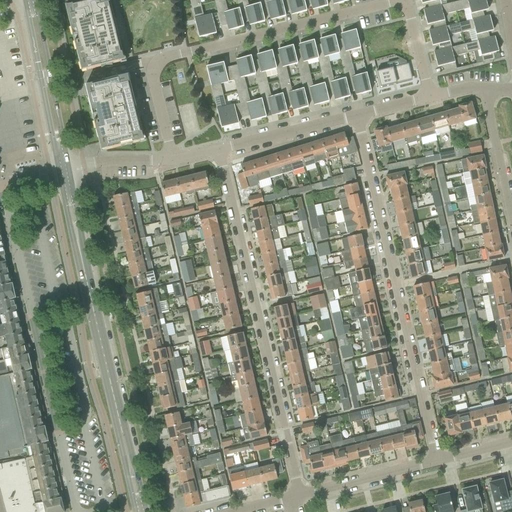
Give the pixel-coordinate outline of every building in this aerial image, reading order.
[(125,61),(115,23),(109,0),(90,0),(85,0),(84,0),(85,2),(66,6),(65,7),(65,8),(81,71),(81,72),(82,72),(101,67),(101,69),(106,66),(112,66),(111,64),(125,61)] [(242,22),(239,9),(236,0),(238,9),(237,9),(227,12),(224,0),(221,0),(215,2),(221,27),(227,26),(228,31),(244,27),(242,22)] [(246,0),(236,0),(239,9),(242,22),(248,20),(249,25),(249,26),(254,25),(265,22),(263,17),(258,0),(259,4),(258,4),(248,7),(246,0)] [(268,0),(258,0),(263,17),(269,15),(270,20),(270,21),(275,19),(285,17),(284,12),(280,0),(276,0),(269,2),(268,0)] [(280,0),(284,12),(290,10),(291,14),(291,15),(296,14),(306,12),(305,6),(305,7),(303,0),(280,0)] [(303,0),(305,7),(305,6),(311,5),(312,9),(312,10),(317,9),(327,7),(326,1),(325,0),(303,0)] [(439,0),(420,0),(421,5),(427,3),(428,9),(441,6),(439,0)] [(483,12),(488,11),(485,0),(465,0),(454,3),(456,12),(469,9),(472,21),(484,18),(483,12)] [(201,5),(191,7),(194,20),(195,25),(198,38),(199,38),(201,38),(207,36),(216,34),(216,33),(215,29),(221,27),(215,2),(214,2),(217,14),(211,16),(204,18),(201,5)] [(443,15),(456,12),(454,3),(441,6),(428,9),(423,11),(427,26),(432,24),(433,30),(446,27),(443,15)] [(488,33),(493,32),(489,16),(484,18),(472,21),(459,24),(461,33),(474,30),(477,42),(489,39),(488,33)] [(448,36),(461,33),(459,24),(446,27),(433,30),(428,32),(432,47),(437,45),(439,51),(451,48),(448,36)] [(336,41),(342,67),(352,64),(348,52),(359,49),(360,49),(359,44),(358,40),(356,31),(345,33),(340,34),(341,35),(342,40),(336,41)] [(315,46),(321,72),(331,69),(327,57),(338,54),(342,67),(336,41),(335,36),(324,38),(320,40),(320,41),(321,45),(315,46)] [(489,39),(464,45),(466,54),(473,52),(475,59),(481,58),(482,63),(495,60),(494,60),(493,54),(497,53),(498,53),(497,48),(494,37),(489,39)] [(294,52),(300,77),(310,74),(306,62),(317,59),(321,72),(315,46),(314,41),(303,44),(299,45),(299,46),(300,50),(294,52)] [(439,51),(433,53),(436,63),(437,68),(438,67),(442,66),(444,72),(444,73),(456,70),(456,69),(453,57),(466,54),(464,45),(439,52),(439,51)] [(273,57),(279,82),(289,80),(286,67),(296,64),(300,77),(294,52),(293,46),(282,49),(278,50),(278,51),(279,55),(273,57)] [(252,62),(255,75),(258,87),(268,85),(265,72),(275,70),(279,82),(273,57),(272,51),(261,54),(257,55),(257,56),(258,60),(252,62)] [(252,62),(251,57),(236,60),(237,66),(231,67),(234,80),(237,92),(247,90),(244,77),(254,75),(258,87),(255,75),(252,62)] [(377,72),(376,72),(380,88),(381,88),(381,87),(386,86),(388,86),(412,80),(408,64),(407,65),(406,65),(406,64),(406,62),(398,58),(397,58),(398,61),(397,61),(386,64),(388,68),(388,70),(378,72),(377,72)] [(231,67),(225,69),(223,63),(214,66),(214,65),(208,66),(208,67),(206,68),(213,98),(223,96),(220,83),(234,80),(231,67)] [(352,64),(342,67),(348,92),(354,90),(355,95),(356,96),(360,94),(371,92),(369,83),(367,79),(366,74),(355,77),(352,64)] [(331,69),(321,72),(327,97),(333,96),(334,100),(335,101),(339,100),(350,97),(348,92),(342,67),(345,79),(343,79),(343,80),(334,82),(331,69)] [(310,74),(300,77),(306,102),(312,101),(313,105),(314,106),(318,105),(329,102),(327,97),(321,72),(324,84),(322,85),(313,87),(310,74)] [(101,152),(106,150),(120,147),(121,148),(126,145),(132,146),(131,144),(144,141),(128,75),(115,79),(115,77),(110,80),(104,80),(104,81),(85,86),(85,87),(101,150),(101,152)] [(289,80),(279,82),(285,107),(286,107),(291,106),(292,110),(293,111),(297,110),(308,108),(306,102),(300,77),(303,89),(301,90),(292,92),(289,80)] [(268,85),(258,87),(264,113),(270,111),(271,115),(272,116),(276,115),(287,113),(286,107),(285,107),(279,82),(282,95),(280,95),(271,97),(268,85)] [(266,118),(264,113),(258,87),(261,100),(259,100),(250,103),(247,90),(237,92),(240,105),(243,118),(249,116),(251,122),(266,118)] [(237,119),(243,118),(240,105),(226,108),(223,96),(213,98),(221,129),(238,125),(237,119)] [(463,123),(475,119),(471,103),(458,107),(459,109),(463,123)] [(194,104),(179,105),(182,129),(197,128),(194,104)] [(459,109),(444,113),(448,126),(449,127),(450,132),(464,128),(463,123),(459,109)] [(429,114),(429,115),(434,130),(434,131),(437,130),(448,127),(449,127),(448,126),(444,113),(430,117),(429,114)] [(429,115),(415,119),(415,122),(420,139),(435,135),(434,131),(434,130),(429,115)] [(407,145),(421,141),(420,139),(415,122),(401,126),(405,140),(407,145)] [(391,144),(405,140),(401,126),(387,130),(391,144)] [(376,140),(371,141),(373,153),(380,151),(379,147),(391,144),(387,130),(386,128),(374,131),(376,140)] [(332,138),(338,158),(339,159),(357,153),(352,138),(346,140),(344,134),(332,138)] [(332,138),(320,141),(324,154),(326,161),(327,162),(338,158),(332,138)] [(320,141),(309,145),(315,164),(326,161),(324,154),(320,141)] [(480,141),(468,144),(469,149),(470,155),(482,153),(480,141)] [(309,145),(297,148),(304,168),(315,165),(315,164),(309,145)] [(469,149),(464,150),(463,146),(453,148),(454,152),(455,158),(470,155),(469,149)] [(293,172),(304,168),(297,148),(286,152),(293,172)] [(281,175),(293,172),(286,152),(274,155),(281,175)] [(441,161),(455,158),(454,152),(440,155),(441,161)] [(274,155),(263,159),(267,171),(269,179),(281,175),(274,155)] [(426,164),(441,161),(440,155),(425,158),(426,164)] [(465,160),(460,161),(462,173),(467,172),(484,170),(486,169),(485,169),(483,156),(473,158),(465,160)] [(412,167),(426,164),(425,158),(410,161),(412,167)] [(263,159),(252,162),(256,174),(257,182),(258,183),(269,179),(267,171),(263,159)] [(386,172),(412,167),(410,161),(385,166),(386,172)] [(243,174),(237,175),(242,191),(247,189),(246,186),(257,182),(256,174),(252,162),(240,166),(243,174)] [(438,178),(444,177),(441,165),(435,167),(438,178)] [(432,179),(434,178),(432,167),(421,169),(422,176),(430,174),(432,179)] [(345,183),(355,180),(353,169),(342,171),(345,183)] [(488,175),(487,170),(486,169),(484,170),(467,172),(468,174),(469,174),(471,185),(487,182),(486,177),(487,177),(488,175)] [(333,186),(345,183),(342,171),(341,171),(342,176),(331,178),(331,181),(333,186)] [(207,190),(209,190),(205,173),(190,177),(194,193),(202,191),(204,192),(206,191),(207,190)] [(390,189),(407,184),(404,173),(385,177),(388,189),(390,189)] [(193,194),(194,193),(190,177),(176,180),(179,195),(186,193),(187,196),(189,196),(191,195),(193,194)] [(441,191),(447,190),(444,177),(438,178),(441,191)] [(176,180),(160,184),(161,188),(163,194),(164,198),(179,195),(176,180)] [(489,186),(488,187),(487,182),(471,185),(473,198),(491,194),(492,193),(491,187),(489,186)] [(339,200),(359,195),(356,184),(344,187),(345,193),(338,194),(339,200)] [(406,187),(407,186),(407,184),(390,189),(393,202),(409,198),(406,187)] [(274,200),(287,197),(285,190),(272,193),(273,195),(274,200)] [(443,204),(449,202),(447,190),(441,191),(443,204)] [(116,209),(137,204),(134,193),(113,198),(116,209)] [(490,195),(491,194),(473,198),(475,206),(469,207),(470,211),(492,207),(490,195)] [(259,203),(262,203),(260,195),(248,198),(250,206),(259,203)] [(306,208),(313,206),(311,195),(304,197),(306,208)] [(341,211),(362,207),(359,195),(339,200),(341,211)] [(410,205),(416,204),(414,197),(409,198),(393,202),(396,214),(411,211),(410,205)] [(297,211),(303,210),(300,198),(295,200),(297,211)] [(212,201),(197,204),(198,211),(213,208),(212,201)] [(452,215),(452,214),(449,202),(443,204),(446,216),(452,215)] [(118,220),(139,215),(137,204),(116,209),(118,220)] [(253,221),(273,216),(271,205),(250,210),(253,221)] [(309,219),(316,217),(313,206),(306,208),(309,219)] [(344,222),(364,218),(362,207),(341,211),(344,222)] [(472,224),(495,220),(492,207),(470,211),(472,224)] [(183,210),(168,213),(169,218),(184,215),(183,210)] [(300,222),(306,221),(303,210),(297,211),(300,222)] [(399,227),(414,223),(411,211),(396,214),(399,227)] [(201,228),(217,224),(214,212),(198,216),(201,228)] [(139,215),(118,220),(121,232),(142,227),(139,215)] [(455,229),(453,222),(452,215),(446,216),(449,230),(455,229)] [(256,232),(276,228),(273,216),(253,221),(256,232)] [(311,230),(318,228),(316,217),(309,219),(311,230)] [(347,234),(367,230),(364,218),(344,222),(347,234)] [(171,229),(181,227),(179,220),(169,223),(171,229)] [(481,236),(497,232),(495,220),(472,224),(473,225),(479,224),(481,236)] [(303,234),(308,232),(306,221),(300,222),(300,223),(296,224),(298,232),(302,231),(303,234)] [(402,240),(417,236),(414,223),(399,227),(402,240)] [(204,241),(220,237),(217,224),(201,228),(204,241)] [(145,238),(142,227),(121,232),(124,243),(145,238)] [(258,244),(279,239),(276,228),(256,232),(258,244)] [(317,229),(319,229),(318,228),(311,230),(314,243),(320,241),(319,235),(318,235),(317,229)] [(308,232),(303,234),(305,245),(311,244),(308,232)] [(484,248),(500,245),(497,232),(481,236),(484,248)] [(441,234),(436,235),(437,237),(438,245),(448,243),(446,233),(441,234)] [(343,252),(363,247),(360,235),(340,240),(343,252)] [(178,236),(173,237),(175,247),(181,246),(187,245),(186,240),(180,241),(178,236)] [(405,253),(420,249),(417,236),(402,240),(405,253)] [(207,254),(223,250),(220,237),(204,241),(207,254)] [(126,254),(147,249),(145,238),(124,243),(126,254)] [(261,255),(281,250),(279,239),(258,244),(261,255)] [(455,253),(460,252),(458,241),(452,242),(455,253)] [(445,255),(451,253),(448,243),(438,245),(438,246),(443,245),(445,255)] [(168,258),(173,256),(170,244),(164,245),(168,258)] [(305,256),(313,255),(311,244),(305,245),(301,246),(303,246),(305,256)] [(326,253),(323,253),(321,245),(315,246),(318,258),(326,256),(326,253)] [(501,245),(500,245),(484,248),(484,249),(483,249),(486,262),(504,258),(501,245)] [(343,264),(365,258),(363,247),(343,252),(340,253),(343,264)] [(420,249),(405,253),(408,265),(423,262),(430,260),(427,248),(420,249)] [(129,266),(150,261),(147,249),(126,254),(129,266)] [(210,267),(226,263),(223,250),(207,254),(210,267)] [(264,266),(284,261),(281,250),(261,255),(264,266)] [(325,257),(327,256),(326,256),(318,258),(320,267),(327,265),(325,257)] [(458,268),(464,266),(461,256),(455,257),(458,268)] [(305,269),(316,267),(314,258),(303,260),(305,269)] [(369,269),(368,269),(365,258),(343,264),(345,271),(351,270),(350,268),(353,268),(354,273),(369,269)] [(152,272),(150,261),(129,266),(132,277),(145,274),(152,273),(152,272)] [(266,278),(287,273),(284,261),(264,266),(266,278)] [(0,275),(8,274),(5,262),(0,263),(0,275)] [(181,273),(187,272),(184,262),(178,264),(181,273)] [(411,279),(432,274),(429,262),(423,263),(423,262),(408,265),(411,279)] [(213,280),(229,276),(226,263),(210,267),(213,280)] [(444,272),(455,270),(453,263),(443,265),(444,272)] [(483,283),(508,278),(505,266),(495,268),(460,276),(462,286),(468,285),(467,279),(481,276),(483,283)] [(307,278),(318,276),(316,267),(305,269),(307,278)] [(323,280),(333,278),(331,268),(321,271),(323,280)] [(368,272),(370,271),(369,269),(354,273),(347,275),(350,286),(370,281),(372,280),(373,279),(372,274),(370,274),(369,274),(368,272)] [(135,289),(155,284),(152,272),(152,273),(145,274),(132,277),(135,289)] [(183,284),(189,282),(187,272),(181,273),(183,284)] [(269,289),(289,284),(287,273),(266,278),(269,289)] [(12,284),(10,285),(8,274),(0,275),(0,302),(14,300),(16,299),(12,284)] [(216,293),(232,289),(229,276),(213,280),(216,293)] [(447,287),(458,284),(456,277),(446,280),(447,287)] [(318,278),(307,280),(308,286),(320,283),(318,278)] [(332,279),(333,278),(323,280),(326,291),(334,289),(332,279)] [(507,279),(508,279),(508,278),(483,283),(483,284),(485,284),(488,296),(509,291),(507,279)] [(352,297),(373,292),(370,281),(350,286),(352,297)] [(422,285),(413,287),(415,299),(431,296),(429,290),(434,289),(432,282),(422,285)] [(177,298),(183,296),(180,284),(166,287),(167,294),(173,293),(174,298),(177,298)] [(272,301),(292,296),(289,284),(269,289),(272,301)] [(187,299),(193,298),(190,288),(184,290),(187,299)] [(139,307),(159,302),(156,289),(149,291),(149,293),(136,296),(139,307)] [(216,293),(210,294),(212,307),(218,305),(235,301),(232,289),(216,293)] [(465,300),(471,299),(469,289),(463,291),(465,300)] [(490,295),(488,296),(490,308),(491,308),(511,304),(509,291),(490,295)] [(355,308),(376,303),(373,292),(352,297),(355,308)] [(314,311),(317,310),(326,308),(323,295),(311,298),(314,311)] [(431,297),(435,296),(435,295),(431,296),(415,299),(419,312),(434,309),(431,297)] [(193,298),(187,299),(190,312),(196,311),(199,310),(196,297),(193,298)] [(468,313),(474,312),(471,299),(465,300),(468,313)] [(0,314),(16,311),(14,300),(0,302),(0,314)] [(222,319),(238,315),(235,301),(218,305),(222,319)] [(337,302),(334,302),(333,301),(328,302),(331,314),(339,312),(337,302)] [(142,318),(162,313),(159,302),(139,307),(142,318)] [(459,315),(464,314),(462,302),(456,304),(459,315)] [(357,319),(378,315),(376,303),(355,308),(355,309),(351,310),(352,314),(356,313),(357,319)] [(276,320),(295,315),(293,304),(273,308),(276,320)] [(493,321),(494,321),(511,317),(511,304),(491,308),(493,321)] [(320,321),(329,319),(326,308),(317,310),(320,321)] [(422,326),(437,322),(434,309),(419,312),(422,326)] [(0,326),(19,322),(16,311),(0,314),(0,326)] [(192,323),(198,321),(196,311),(190,312),(192,323)] [(333,325),(342,323),(339,312),(331,314),(333,325)] [(471,326),(477,324),(474,312),(468,313),(471,326)] [(156,322),(163,320),(162,313),(142,318),(144,330),(158,327),(156,322)] [(225,331),(241,328),(238,315),(222,319),(225,331)] [(279,331),(298,327),(295,315),(276,320),(279,331)] [(360,331),(381,326),(378,315),(357,319),(360,331)] [(496,334),(511,330),(511,317),(494,321),(496,334)] [(320,333),(331,330),(329,319),(320,321),(317,322),(320,333)] [(0,337),(21,333),(19,322),(0,326),(0,337)] [(424,338),(440,335),(437,322),(422,326),(424,338)] [(342,323),(333,325),(336,337),(344,335),(343,329),(342,323)] [(474,338),(479,337),(477,324),(471,326),(474,338)] [(147,341),(167,336),(164,325),(158,327),(144,330),(147,341)] [(381,326),(360,331),(361,337),(363,342),(383,337),(381,326)] [(281,342),(300,338),(298,327),(279,331),(281,342)] [(468,328),(462,329),(464,340),(470,339),(468,328)] [(205,330),(196,332),(197,339),(207,336),(205,330)] [(323,345),(334,342),(331,330),(320,333),(320,334),(321,333),(323,345)] [(504,345),(511,343),(511,330),(496,334),(497,334),(495,335),(497,346),(504,345)] [(0,349),(24,344),(21,333),(0,337),(0,349)] [(229,350),(245,347),(242,333),(226,337),(229,350)] [(427,351),(443,348),(440,335),(424,338),(427,351)] [(150,352),(170,347),(167,336),(147,341),(150,352)] [(344,337),(337,339),(339,348),(347,346),(345,340),(344,337)] [(386,342),(385,342),(383,337),(363,342),(365,354),(388,349),(389,347),(388,343),(386,342)] [(476,351),(482,350),(479,337),(474,338),(476,351)] [(303,338),(300,339),(300,338),(281,342),(284,354),(305,349),(303,338)] [(208,340),(198,343),(200,350),(209,347),(208,340)] [(326,355),(336,353),(334,342),(323,345),(326,355)] [(28,355),(27,356),(24,344),(0,349),(0,361),(28,355)] [(347,346),(339,348),(342,360),(347,359),(349,358),(347,347),(347,346)] [(152,364),(172,359),(170,347),(150,352),(152,364)] [(232,363),(248,359),(245,347),(229,350),(232,363)] [(450,355),(445,356),(443,348),(427,351),(430,364),(451,359),(450,355)] [(305,356),(306,356),(305,349),(284,354),(287,365),(306,360),(305,356)] [(479,362),(485,361),(482,350),(476,351),(479,362)] [(336,353),(328,355),(331,366),(339,364),(336,353)] [(366,370),(390,365),(387,353),(365,358),(362,359),(363,367),(365,366),(366,370)] [(0,377),(32,370),(28,355),(0,361),(0,377)] [(308,372),(317,370),(315,358),(306,360),(287,365),(289,376),(308,372)] [(172,359),(152,364),(155,375),(175,370),(172,359)] [(213,360),(208,361),(207,359),(201,360),(203,370),(215,367),(213,360)] [(248,359),(232,363),(235,376),(251,372),(254,372),(253,367),(253,365),(252,361),(251,359),(248,359)] [(450,373),(454,373),(451,359),(430,364),(434,377),(449,374),(450,373)] [(345,375),(353,373),(350,362),(342,364),(345,375)] [(486,363),(480,365),(483,378),(489,377),(486,363)] [(335,377),(342,375),(339,364),(331,366),(332,371),(334,370),(335,377)] [(195,375),(201,373),(199,365),(193,366),(195,375)] [(370,381),(392,376),(390,365),(366,370),(366,371),(368,370),(370,381)] [(206,381),(217,378),(215,367),(203,370),(206,381)] [(469,382),(479,380),(476,369),(468,371),(469,375),(467,375),(469,382)] [(30,371),(32,370),(0,377),(0,400),(35,392),(30,371)] [(158,386),(178,382),(175,370),(155,375),(158,386)] [(254,385),(251,372),(235,376),(230,377),(231,383),(236,382),(238,389),(254,385)] [(310,383),(308,372),(289,376),(292,387),(310,383)] [(347,386),(355,384),(353,373),(345,375),(347,386)] [(450,374),(454,373),(450,373),(449,374),(434,377),(432,378),(435,390),(457,385),(455,378),(451,379),(450,374)] [(338,388),(344,387),(342,375),(335,377),(338,388)] [(511,375),(501,379),(502,385),(511,382),(511,375)] [(373,392),(395,387),(392,376),(370,381),(373,392)] [(491,388),(502,385),(501,379),(490,381),(491,388)] [(158,387),(155,388),(155,391),(157,390),(157,393),(159,392),(160,398),(180,393),(178,382),(158,386),(158,387)] [(313,383),(310,384),(310,383),(292,387),(295,399),(316,394),(313,383)] [(477,391),(486,389),(485,383),(475,385),(477,391)] [(350,397),(358,395),(355,384),(347,386),(350,397)] [(241,401),(257,398),(254,385),(238,389),(241,401)] [(464,394),(477,391),(475,385),(462,388),(464,394)] [(340,400),(347,398),(344,387),(338,388),(338,389),(337,389),(340,400)] [(399,391),(396,392),(395,387),(373,392),(375,398),(383,396),(385,402),(400,398),(399,391)] [(464,394),(462,388),(450,391),(452,401),(453,401),(452,398),(464,395),(464,394)] [(441,404),(452,401),(450,391),(437,394),(438,400),(439,400),(441,404)] [(43,427),(35,392),(0,400),(0,459),(9,458),(9,457),(7,451),(48,442),(45,427),(43,427)] [(181,393),(186,392),(180,393),(160,398),(163,410),(176,407),(176,409),(184,407),(181,393)] [(212,406),(218,405),(215,394),(209,396),(212,406)] [(316,394),(295,399),(297,410),(319,405),(316,394)] [(356,398),(358,397),(358,395),(350,397),(353,410),(358,409),(356,398)] [(244,415),(261,411),(257,398),(241,401),(244,415)] [(343,412),(350,411),(347,398),(340,400),(343,412)] [(407,400),(394,403),(396,411),(402,410),(409,408),(407,400)] [(384,414),(396,411),(394,403),(382,406),(384,414)] [(310,408),(319,406),(319,405),(297,410),(300,422),(312,419),(310,408)] [(498,423),(511,420),(507,405),(494,408),(498,423)] [(382,406),(373,409),(375,417),(384,414),(382,406)] [(473,408),(468,409),(473,429),(485,426),(482,411),(481,406),(473,408)] [(485,426),(498,423),(494,408),(482,411),(485,426)] [(361,421),(373,418),(371,409),(359,412),(361,421)] [(467,410),(455,413),(456,416),(460,432),(473,429),(468,409),(467,410)] [(216,422),(221,420),(219,410),(213,412),(216,422)] [(242,429),(264,424),(261,411),(244,415),(239,416),(242,429)] [(349,424),(361,421),(359,412),(347,415),(349,423),(349,424)] [(167,428),(180,425),(178,413),(164,416),(167,428)] [(347,415),(335,418),(337,423),(346,421),(347,424),(349,423),(347,415)] [(461,434),(460,432),(456,416),(444,419),(448,437),(451,436),(452,439),(458,437),(458,434),(461,434)] [(219,435),(224,433),(221,420),(216,422),(219,435)] [(326,426),(325,426),(324,421),(313,423),(315,431),(326,429),(326,426)] [(416,440),(423,438),(419,422),(400,427),(405,448),(405,447),(406,450),(406,447),(409,446),(410,448),(411,449),(416,448),(417,447),(416,440)] [(167,428),(170,439),(191,434),(189,423),(180,425),(167,428)] [(302,434),(315,431),(313,423),(301,426),(302,434)] [(250,440),(266,436),(264,424),(242,429),(247,428),(250,440)] [(400,427),(388,430),(393,450),(405,448),(400,427)] [(214,429),(209,430),(211,441),(217,440),(214,429)] [(381,453),(393,450),(388,430),(376,433),(381,453)] [(370,456),(381,453),(376,433),(365,436),(370,456)] [(191,434),(170,439),(173,451),(186,448),(194,446),(191,436),(191,434)] [(358,459),(370,456),(365,436),(353,439),(358,459)] [(222,447),(232,444),(231,438),(221,441),(222,447)] [(346,462),(358,459),(353,439),(341,442),(347,464),(346,462)] [(254,452),(269,448),(267,440),(252,444),(254,451),(254,452)] [(48,442),(7,451),(9,457),(25,454),(26,459),(49,454),(47,443),(48,442)] [(346,465),(347,464),(341,442),(330,445),(335,465),(336,468),(336,466),(340,465),(340,466),(341,466),(346,465)] [(249,450),(254,451),(252,444),(238,447),(239,453),(249,451),(249,450)] [(330,466),(335,465),(330,445),(319,448),(324,470),(324,469),(325,471),(330,469),(331,468),(330,466)] [(319,448),(307,451),(306,446),(299,448),(303,465),(309,463),(311,471),(316,470),(317,471),(318,472),(323,471),(324,470),(319,448)] [(224,456),(239,453),(238,447),(223,451),(224,456)] [(175,462),(188,459),(186,448),(173,451),(175,462)] [(216,464),(222,462),(219,453),(206,456),(207,459),(196,461),(195,457),(189,459),(188,459),(175,462),(178,473),(198,468),(216,464)] [(0,492),(5,511),(59,499),(49,454),(26,459),(2,464),(0,464),(0,492)] [(273,465),(258,469),(262,483),(277,479),(276,474),(282,473),(278,460),(272,461),(273,465)] [(181,485),(201,480),(198,468),(178,473),(181,485)] [(244,472),(243,473),(242,468),(228,472),(233,493),(234,493),(233,492),(235,492),(235,490),(248,487),(244,472)] [(248,487),(262,483),(258,469),(244,472),(248,487)] [(221,487),(227,486),(225,474),(219,476),(221,487)] [(183,496),(203,491),(201,480),(181,485),(183,496)] [(506,493),(505,490),(503,481),(489,484),(494,505),(501,503),(502,510),(509,508),(509,511),(511,510),(511,500),(508,502),(506,493)] [(186,508),(230,498),(227,486),(221,487),(203,491),(183,496),(186,508)] [(472,511),(481,509),(475,487),(469,489),(468,487),(463,489),(464,490),(462,491),(467,510),(460,511),(459,511),(472,511)] [(433,511),(452,511),(448,494),(435,498),(437,506),(432,507),(433,511)] [(5,511),(63,511),(61,498),(59,499),(5,511)] [(409,511),(423,511),(421,501),(408,504),(408,508),(409,511)]
